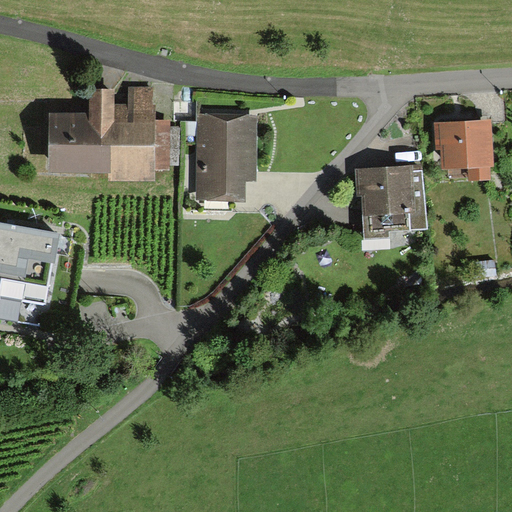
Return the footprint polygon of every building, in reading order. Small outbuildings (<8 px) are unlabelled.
[(49,117),(49,171),(165,171),(165,123),(149,123),(149,90),(128,90),(128,107),(110,107),(110,93),(88,93),(88,117),(49,117)] [(252,117),(199,117),(199,201),(252,201),(252,117)] [(485,122),(439,125),(443,180),(489,176),(485,122)] [(423,228),(418,167),(359,171),(364,233),(423,228)] [(0,320),(38,327),(53,238),(0,229),(0,320)]
